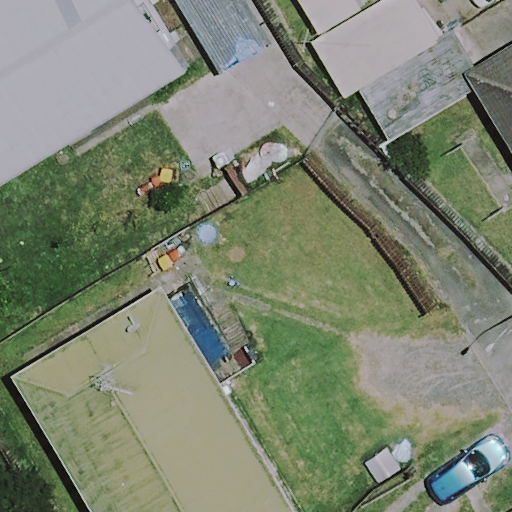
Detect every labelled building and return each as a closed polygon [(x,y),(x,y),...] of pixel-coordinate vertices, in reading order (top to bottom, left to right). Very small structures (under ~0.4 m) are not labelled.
[(0,0),(0,184),(189,71),(146,0),(0,0)] [(247,0),(175,0),(217,73),(271,42),(247,0)] [(366,0),(286,0),(382,148),(472,89),(418,5),(384,28),(366,0)] [(511,51),(475,73),(511,137),(511,51)] [(304,511),(163,275),(17,361),(106,511),(304,511)]
